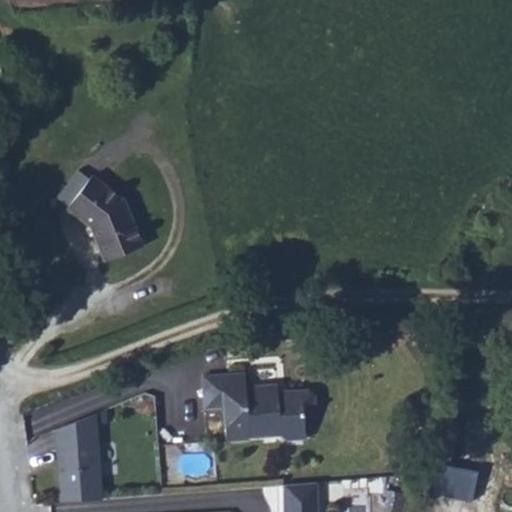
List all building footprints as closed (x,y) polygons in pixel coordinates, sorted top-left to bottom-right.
[(126,206),(91,178),(67,212),(93,231),(108,267),(144,249),(126,206)] [(249,372),(208,374),(209,406),(230,405),(231,441),(255,439),(256,437),(285,435),(291,440),(310,439),(309,415),(314,415),(321,406),(320,392),(312,386),(281,388),(281,385),(250,387),(249,372)] [(96,414),(54,431),(60,503),(103,500),(96,414)] [(474,423),(461,420),(453,453),(467,456),(474,423)] [(314,511),(313,481),(280,483),(281,511),(314,511)]
